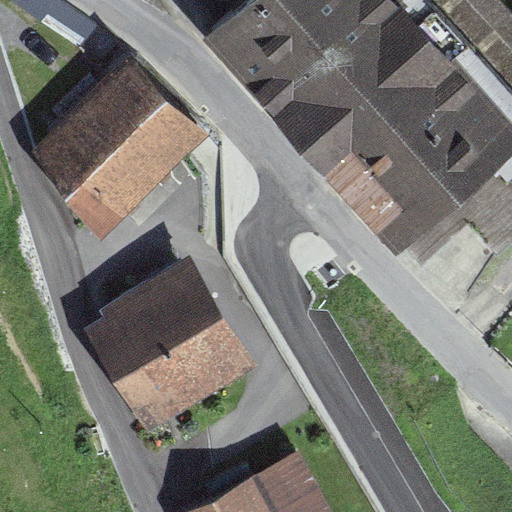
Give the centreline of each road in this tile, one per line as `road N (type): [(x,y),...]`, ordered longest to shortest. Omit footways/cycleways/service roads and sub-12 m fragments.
road 1 (track): [(0,68),(71,305),(153,511)]
road 2 (residential): [(313,179),(288,262),(301,326),(414,511)]
road 3 (residential): [(511,387),(313,179)]
road 4 (residential): [(313,179),(247,109),(118,0)]
